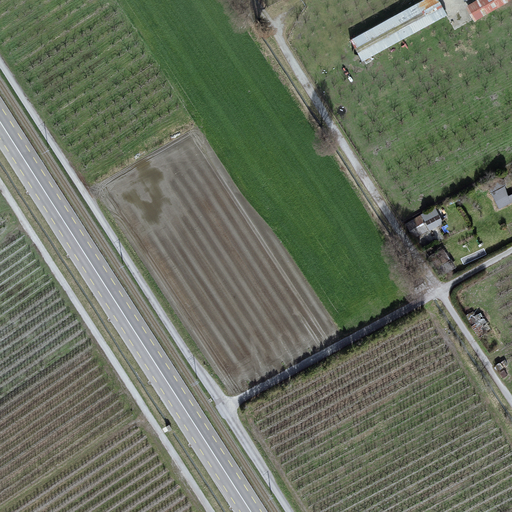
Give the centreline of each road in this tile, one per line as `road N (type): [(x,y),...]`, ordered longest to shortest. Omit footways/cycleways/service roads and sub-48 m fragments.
road 1 (primary): [(0,120),(251,511)]
road 2 (unclassified): [(224,407),(0,60)]
road 3 (unclassified): [(0,184),(210,511)]
road 4 (unclassified): [(438,290),(276,34)]
road 5 (unclassified): [(224,407),(438,290)]
road 6 (unclassified): [(511,403),(438,290)]
road 7 (unclassified): [(290,511),(224,407)]
